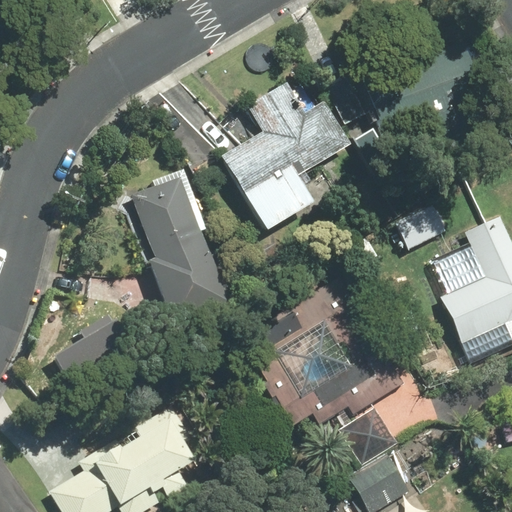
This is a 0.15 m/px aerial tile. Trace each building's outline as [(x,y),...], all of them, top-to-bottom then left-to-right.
[(0,0),(0,17),(28,0),(0,0)] [(458,45),(389,73),(428,171),(497,143),(458,45)] [(258,134),(216,159),(262,234),(310,206),(298,187),(305,183),(299,174),(347,146),(322,104),(303,115),(284,84),(243,108),(258,134)] [(224,305),(176,179),(127,197),(150,259),(141,262),(166,327),(224,305)] [(414,244),(438,297),(465,365),(511,345),(511,248),(495,208),(455,224),(414,244)] [(337,274),(230,337),(285,429),(307,416),(314,427),(344,408),(349,416),(403,385),(337,274)] [(421,294),(397,304),(413,343),(437,334),(421,294)] [(436,354),(410,365),(419,384),(445,372),(436,354)] [(167,408),(75,463),(82,474),(46,495),(56,511),(106,511),(113,508),(115,511),(145,511),(185,488),(174,471),(197,458),(167,408)] [(371,409),(336,433),(359,467),(394,443),(371,409)]
